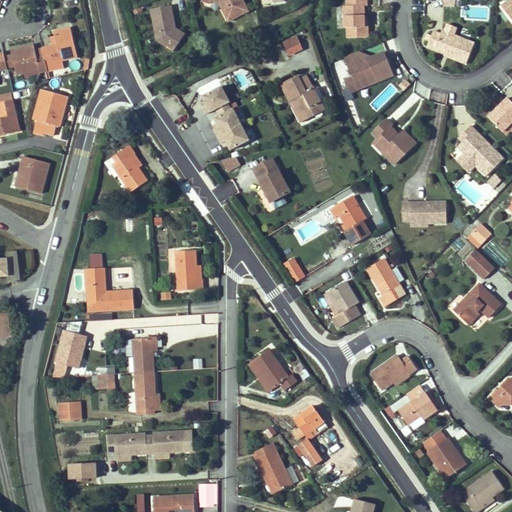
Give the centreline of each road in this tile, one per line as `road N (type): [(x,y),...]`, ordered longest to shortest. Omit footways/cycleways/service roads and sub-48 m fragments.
road 1 (residential): [(250,256),(227,284),(227,511)]
road 2 (secondary): [(38,511),(25,422),(46,287)]
road 3 (secondary): [(133,86),(250,256)]
road 4 (residential): [(330,370),(369,337),(392,327),(412,330),(430,341),(455,398)]
road 5 (residential): [(404,0),(406,47),(432,77),(475,77),(511,52)]
road 6 (secondary): [(330,370),(428,511)]
road 7 (secondary): [(56,249),(93,111)]
road 8 (secondary): [(250,256),(330,370)]
road 9 (unknown): [(227,303),(149,304),(137,259)]
